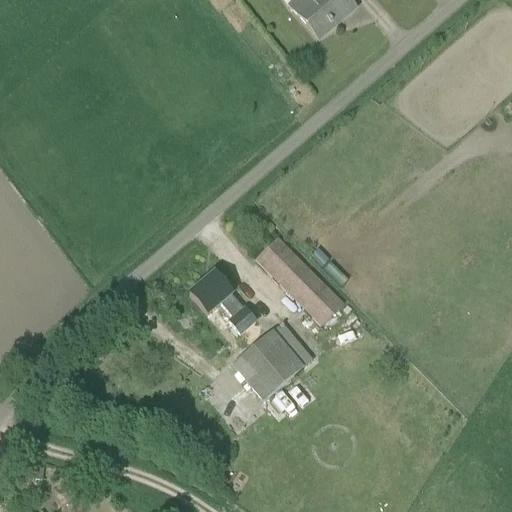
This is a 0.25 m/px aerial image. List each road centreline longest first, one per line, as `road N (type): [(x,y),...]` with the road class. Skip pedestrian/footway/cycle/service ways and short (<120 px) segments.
road 1 (unclassified): [(0,412),(51,352),(457,0)]
road 2 (track): [(0,418),(41,447),(151,482),(196,511)]
